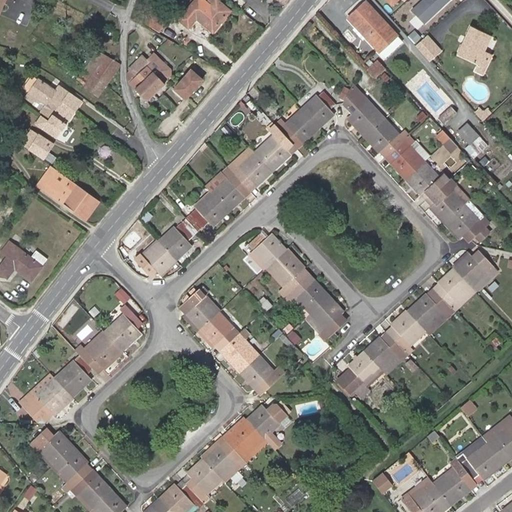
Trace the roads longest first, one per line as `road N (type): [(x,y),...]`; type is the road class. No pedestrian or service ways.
road 1 (residential): [(233,400),(145,485),(80,418),(168,333)]
road 2 (residential): [(265,203),(324,150),(352,151),(437,246),(433,261),(371,312)]
road 3 (tertiary): [(98,247),(305,0)]
road 4 (residential): [(371,312),(265,203)]
road 5 (residential): [(155,304),(265,203)]
